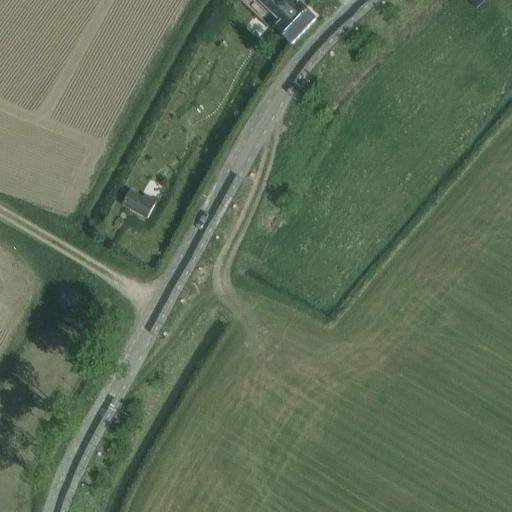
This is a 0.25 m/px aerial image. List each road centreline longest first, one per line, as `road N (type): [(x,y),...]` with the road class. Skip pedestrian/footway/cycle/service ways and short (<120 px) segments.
road 1 (tertiary): [(54,511),(160,302),(268,115),(361,0)]
road 2 (track): [(268,115),(270,147),(220,275),(236,306)]
road 3 (track): [(160,302),(0,211)]
road 4 (track): [(119,382),(136,381),(221,289)]
